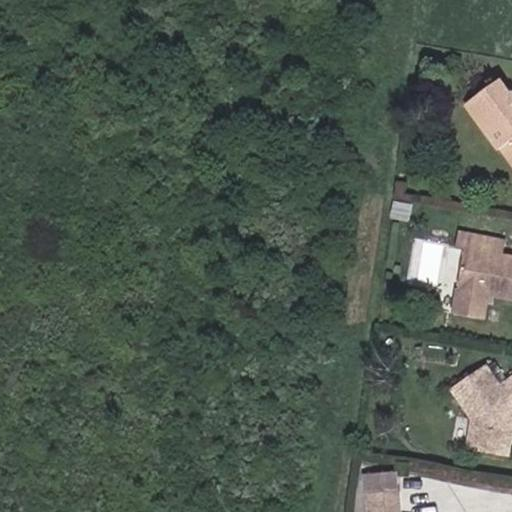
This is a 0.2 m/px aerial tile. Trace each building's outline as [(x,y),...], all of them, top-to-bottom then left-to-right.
[(511,92),(506,84),(470,109),(511,165),(511,92)] [(511,254),(511,241),(474,235),(464,297),(495,305),(496,299),(511,301),(511,256),(511,254)] [(494,368),(456,394),(477,421),(474,449),(511,456),(511,382),(507,386),(494,368)] [(410,511),(409,494),(375,496),(375,511),(410,511)] [(338,511),(362,511),(364,501),(341,499),(338,511)]
